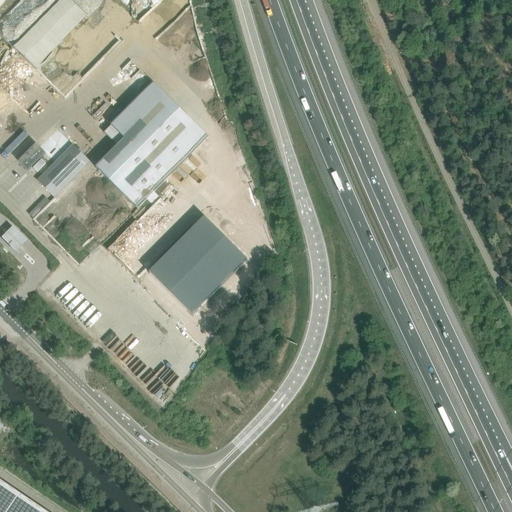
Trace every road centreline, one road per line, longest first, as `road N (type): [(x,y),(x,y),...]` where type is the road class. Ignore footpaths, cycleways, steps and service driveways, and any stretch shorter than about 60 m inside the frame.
road 1 (motorway): [(271,0),(386,285),(495,511)]
road 2 (motorway): [(243,0),(326,277),(321,329),(301,378),(230,459)]
road 3 (motorway): [(494,450),(344,131),(297,0)]
road 4 (unclassified): [(511,309),(369,0)]
road 5 (tertiary): [(122,428),(0,309)]
